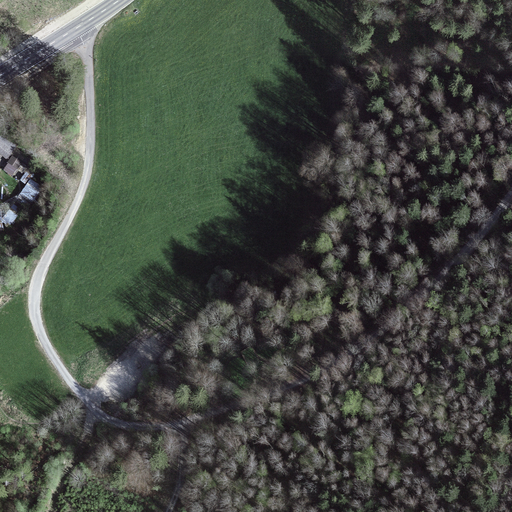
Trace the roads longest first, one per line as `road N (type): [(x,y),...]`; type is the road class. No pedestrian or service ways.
road 1 (motorway): [(462,0),(364,511)]
road 2 (motorway): [(426,511),(511,91)]
road 3 (track): [(78,26),(89,86),(87,171),(39,274),(34,303),(44,340),(78,390)]
road 4 (track): [(275,392),(379,332),(511,195)]
road 5 (primary): [(0,75),(118,0)]
